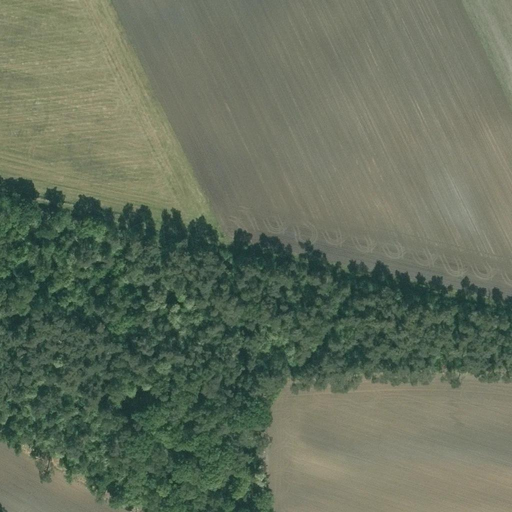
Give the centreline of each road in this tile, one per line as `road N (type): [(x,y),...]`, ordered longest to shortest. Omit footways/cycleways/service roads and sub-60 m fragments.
road 1 (track): [(511,312),(0,186)]
road 2 (track): [(274,511),(293,489),(278,426),(355,273)]
